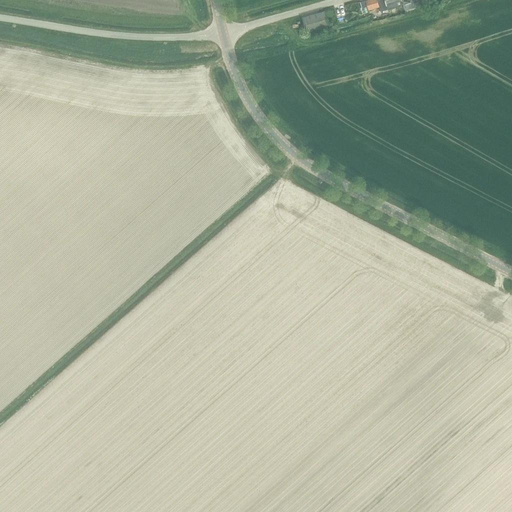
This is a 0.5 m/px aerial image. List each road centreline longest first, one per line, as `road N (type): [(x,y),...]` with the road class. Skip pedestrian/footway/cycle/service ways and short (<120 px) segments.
road 1 (tertiary): [(511,272),(285,148),(245,96),(223,33)]
road 2 (unclassified): [(0,18),(139,36),(223,33)]
